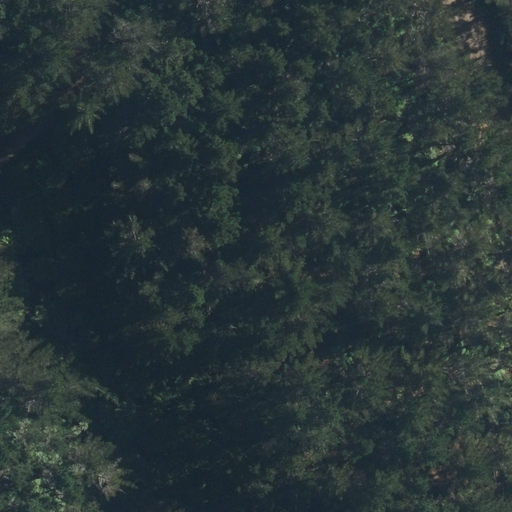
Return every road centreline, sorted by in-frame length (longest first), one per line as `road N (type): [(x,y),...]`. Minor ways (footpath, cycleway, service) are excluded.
road 1 (track): [(0,146),(86,36),(100,0)]
road 2 (track): [(511,147),(448,0)]
